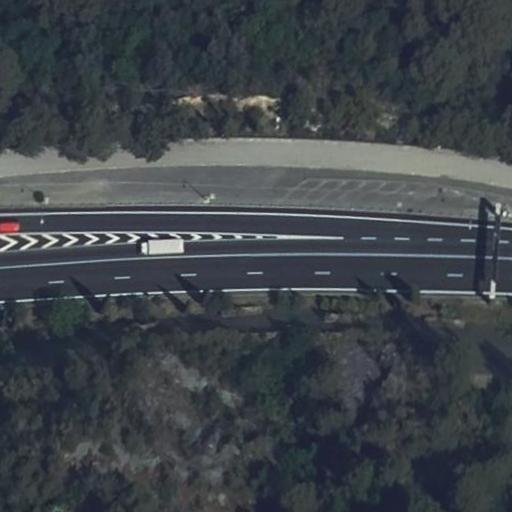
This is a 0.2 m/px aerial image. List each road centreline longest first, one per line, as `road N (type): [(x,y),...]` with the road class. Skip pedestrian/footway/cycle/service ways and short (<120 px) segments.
road 1 (motorway): [(511,246),(407,228),(0,224)]
road 2 (motorway): [(511,264),(282,259),(0,275)]
